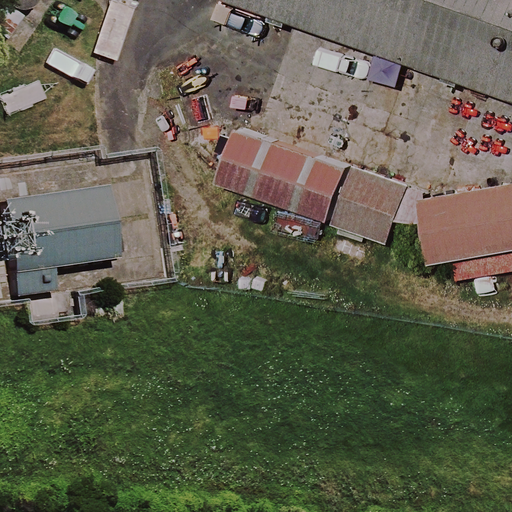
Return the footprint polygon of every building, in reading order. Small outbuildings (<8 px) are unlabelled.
[(25,13),(5,0),(0,0),(0,38),(4,41),(25,13)] [(511,0),(229,0),(228,5),(511,100),(511,0)] [(413,184),(246,117),(222,176),(389,243),(413,184)] [(511,185),(427,207),(442,271),(511,254),(511,185)] [(1,205),(12,272),(113,256),(102,190),(1,205)]
